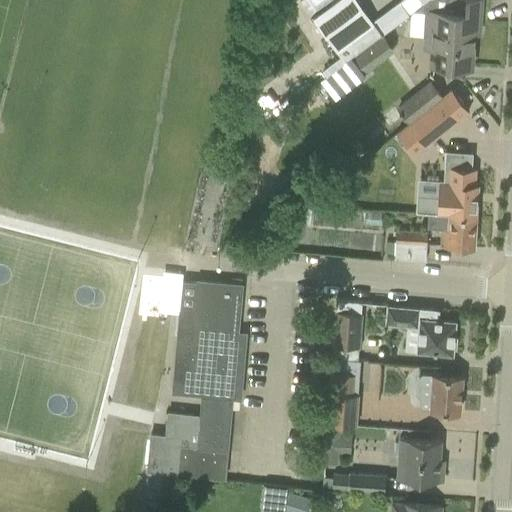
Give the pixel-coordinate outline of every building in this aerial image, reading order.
[(354,54),(382,34),(357,0),(334,0),(312,17),(344,61),(354,54)] [(399,0),(399,1),(409,13),(412,10),(423,0),(399,0)] [(423,0),(412,10),(433,11),(432,39),(430,63),(471,66),(473,32),(479,32),(481,0),(423,0)] [(382,34),(354,54),(364,69),(394,47),(385,34),(383,35),(382,34)] [(364,75),(349,57),(344,61),(340,64),(355,83),(364,75)] [(339,65),(329,72),(345,91),(355,83),(339,65)] [(334,99),(344,91),(329,73),(324,77),(319,81),(334,99)] [(398,106),(409,121),(441,96),(430,81),(398,106)] [(451,88),(397,132),(414,153),(468,110),(451,88)] [(382,186),(395,187),(396,161),(368,160),(367,204),(381,205),(382,186)] [(417,210),(417,211),(442,213),(442,214),(448,214),(476,216),(478,183),(474,182),(475,168),(475,169),(475,167),(449,166),(449,167),(449,181),(443,181),(439,181),(438,194),(433,194),(418,193),(417,210)] [(440,245),(474,247),(476,216),(448,214),(442,214),(440,245)] [(394,258),(425,260),(427,231),(396,229),(394,258)] [(245,332),(237,331),(241,284),(197,280),(194,311),(179,310),(172,391),(202,394),(197,446),(190,445),(192,414),(168,412),(166,435),(150,433),(147,469),(148,470),(160,471),(224,476),(226,461),(232,461),(233,453),(226,452),(232,395),(240,396),(245,332)] [(335,310),(332,344),(358,346),(361,312),(359,312),(360,301),(336,299),(335,310)] [(452,337),(452,332),(453,321),(436,320),(437,310),(387,305),(386,321),(406,323),(404,347),(450,351),(451,347),(455,348),(456,337),(452,337)] [(327,423),(339,424),(355,425),(358,393),(352,392),(353,373),(330,371),(327,423)] [(430,409),(459,411),(462,375),(433,373),(432,375),(422,374),(417,378),(416,392),(421,397),(431,398),(430,409)] [(339,424),(327,423),(324,462),(337,463),(339,424)] [(397,477),(443,480),(444,459),(440,459),(441,439),(399,437),(397,477)] [(146,491),(156,492),(158,492),(158,490),(162,471),(160,471),(148,470),(147,487),(146,491)] [(332,487),(383,491),(385,475),(347,472),(347,474),(332,472),(332,487)] [(285,491),(283,510),(290,511),(306,511),(310,499),(285,491)] [(390,511),(440,511),(441,505),(392,502),(390,511)]
